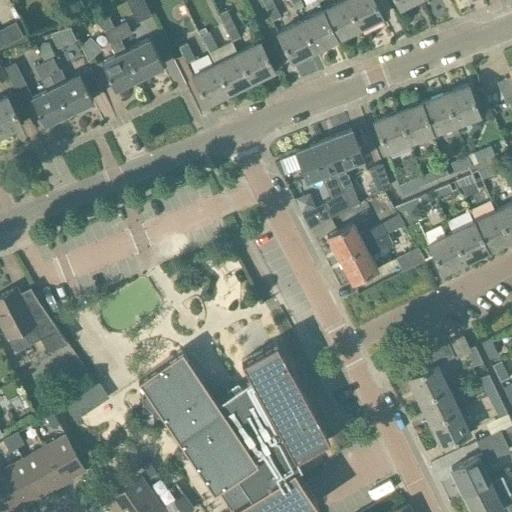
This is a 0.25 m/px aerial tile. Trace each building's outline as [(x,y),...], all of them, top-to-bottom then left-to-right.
[(151,14),(143,0),(126,0),(137,21),(151,14)] [(261,0),(272,20),(280,16),(272,0),(261,0)] [(289,0),(295,10),(304,5),(300,0),(289,0)] [(344,0),(340,0),(321,10),(336,39),(358,28),(344,0)] [(372,0),(344,0),(358,28),(381,17),(372,0)] [(227,10),(218,14),(231,41),(240,36),(227,10)] [(321,10),(299,21),(313,50),(336,39),(321,10)] [(98,16),(92,18),(105,30),(111,42),(110,43),(116,54),(101,61),(111,81),(114,89),(138,77),(125,50),(126,49),(120,38),(114,26),(107,12),(106,12),(98,16)] [(0,44),(1,48),(29,35),(21,17),(0,26),(0,44)] [(126,20),(114,26),(120,38),(132,32),(126,20)] [(299,21),(276,32),(290,61),(313,50),(299,21)] [(71,25),(51,32),(55,39),(61,37),(64,43),(76,36),(71,25)] [(209,52),(218,48),(209,31),(200,35),(209,52)] [(90,37),(82,46),(88,59),(100,46),(90,37)] [(126,49),(125,50),(138,77),(163,65),(150,37),(126,49)] [(259,41),(236,52),(250,81),(273,70),(259,41)] [(178,46),(186,63),(195,59),(186,42),(178,46)] [(44,59),(53,55),(48,44),(39,48),(44,59)] [(236,52),(214,63),(228,92),(250,81),(236,52)] [(53,56),(44,61),(50,73),(55,84),(66,79),(61,67),(58,68),(53,56)] [(15,61),(4,67),(15,88),(26,83),(15,61)] [(41,77),(50,73),(44,61),(35,65),(41,77)] [(214,63),(191,74),(205,103),(228,92),(214,63)] [(69,111),(93,100),(79,72),(56,84),(69,111)] [(46,88),(31,96),(45,123),(69,111),(55,84),(46,88)] [(467,84),(444,93),(455,123),(478,114),(467,84)] [(444,93),(421,102),(432,131),(455,123),(444,93)] [(7,94),(0,97),(0,133),(21,124),(7,94)] [(421,102),(397,111),(409,140),(432,131),(421,102)] [(397,111),(374,120),(385,149),(409,140),(397,111)] [(351,127),(323,138),(342,188),(351,185),(343,165),(363,158),(351,127)] [(323,138),(295,149),(296,152),(302,166),(307,179),(322,173),(331,197),(322,202),(329,216),(349,206),(342,188),(323,138)] [(473,152),(467,154),(473,171),(478,169),(493,163),(490,156),(495,154),(491,145),(473,152)] [(296,152),(279,159),(284,173),(301,166),(296,152)] [(467,154),(450,162),(454,171),(468,165),(471,172),(472,172),(473,171),(467,154)] [(493,163),(478,169),(481,179),(498,171),(498,170),(501,168),(508,185),(511,183),(511,164),(509,158),(500,162),(500,161),(495,163),(495,162),(493,163)] [(382,162),(368,167),(378,191),(390,185),(382,162)] [(422,174),(422,175),(425,184),(449,173),(445,164),(428,172),(426,170),(421,172),(422,174)] [(471,172),(454,179),(458,188),(476,181),(472,172),(471,172)] [(422,175),(399,184),(402,193),(425,184),(422,175)] [(449,182),(431,189),(435,199),(453,191),(449,182)] [(398,212),(397,213),(403,223),(404,223),(406,225),(418,219),(413,208),(430,200),(426,192),(393,205),(398,212)] [(511,202),(496,210),(509,239),(511,237),(511,202)] [(496,210),(473,220),(486,249),(509,239),(496,210)] [(473,220),(450,231),(464,260),(486,249),(473,220)] [(387,232),(381,222),(358,235),(351,221),(325,235),(338,258),(387,232)] [(450,231),(427,242),(441,270),(464,260),(450,231)] [(393,242),(387,232),(338,258),(350,281),(376,267),(369,255),(393,242)] [(418,245),(396,256),(403,269),(425,258),(418,245)] [(15,287),(0,294),(0,321),(13,346),(16,348),(19,347),(57,327),(42,305),(28,312),(15,287)] [(489,336),(481,341),(489,358),(498,354),(489,336)] [(182,347),(138,378),(148,393),(141,398),(144,402),(146,404),(149,407),(153,411),(158,415),(161,417),(167,420),(213,487),(216,485),(231,508),(225,511),(300,511),(317,500),(294,468),(301,464),(297,456),(326,440),(285,364),(288,362),(276,340),(241,359),(251,376),(240,384),(238,381),(226,389),(228,392),(217,399),(182,347)] [(406,377),(417,399),(447,385),(436,364),(453,356),(446,342),(410,359),(417,372),(406,377)] [(466,348),(474,365),(483,361),(475,344),(466,348)] [(500,360),(492,364),(500,381),(508,377),(500,360)] [(497,389),(488,372),(479,376),(487,394),(497,389)] [(101,384),(99,381),(65,404),(74,417),(77,415),(108,394),(101,384)] [(511,392),(511,383),(511,382),(503,386),(507,395),(511,392)] [(447,385),(417,399),(428,422),(458,408),(447,385)] [(40,388),(30,394),(37,405),(47,399),(40,388)] [(498,416),(507,412),(497,389),(487,394),(498,416)] [(458,408),(428,422),(439,445),(468,431),(458,408)] [(45,415),(51,427),(59,423),(52,411),(45,415)] [(55,438),(43,445),(63,481),(85,469),(59,423),(51,427),(49,428),(55,438)] [(476,455),(450,467),(463,493),(488,480),(480,463),(509,449),(500,429),(490,433),(476,440),(481,452),(476,455)] [(24,442),(18,430),(10,434),(17,446),(24,442)] [(17,446),(10,434),(3,438),(9,450),(17,446)] [(43,445),(22,457),(42,493),(63,481),(43,445)] [(22,457),(1,469),(21,505),(42,493),(22,457)] [(150,461),(143,466),(150,476),(157,472),(150,461)] [(0,469),(0,511),(7,511),(21,505),(1,469),(0,469)] [(107,498),(116,511),(128,511),(154,495),(141,475),(107,498)] [(488,480),(463,493),(471,511),(489,511),(506,504),(509,511),(511,511),(511,491),(509,492),(500,475),(488,480)] [(178,508),(189,500),(185,493),(174,500),(178,508)] [(128,511),(166,511),(154,495),(128,511)] [(187,511),(194,507),(189,500),(178,508),(181,511),(187,511)] [(392,511),(412,511),(408,502),(392,510),(392,511)]
